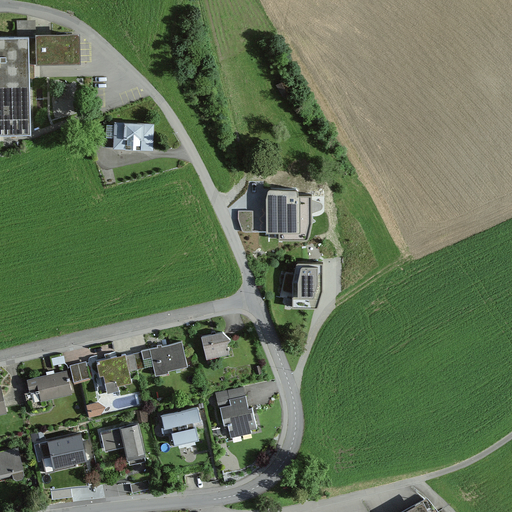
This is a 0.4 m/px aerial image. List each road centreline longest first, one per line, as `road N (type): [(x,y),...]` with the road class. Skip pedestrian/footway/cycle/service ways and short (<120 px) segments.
road 1 (residential): [(257,296),(201,168),(152,93),(79,25),(0,6)]
road 2 (residential): [(257,296),(0,355)]
road 3 (residential): [(204,500),(265,481),(294,436),(291,390),(257,296)]
road 4 (track): [(201,0),(242,171),(220,207)]
road 5 (residential): [(285,511),(419,480)]
road 6 (residential): [(75,511),(204,500)]
